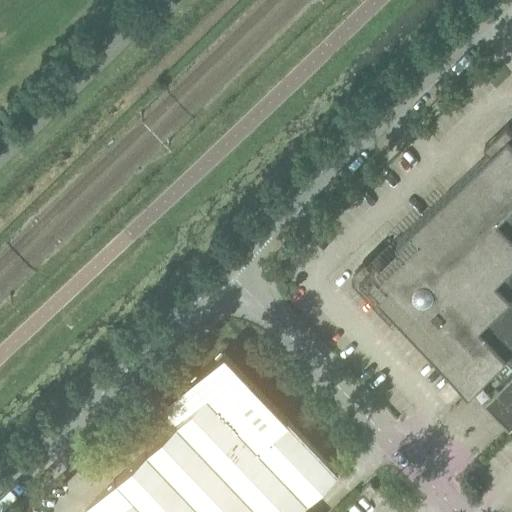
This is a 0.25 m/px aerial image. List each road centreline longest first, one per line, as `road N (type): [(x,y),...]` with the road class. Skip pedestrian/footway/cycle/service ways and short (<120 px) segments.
road 1 (unclassified): [(228,259),(509,0)]
road 2 (unclassified): [(462,511),(228,259)]
road 3 (unclassified): [(0,486),(228,259)]
